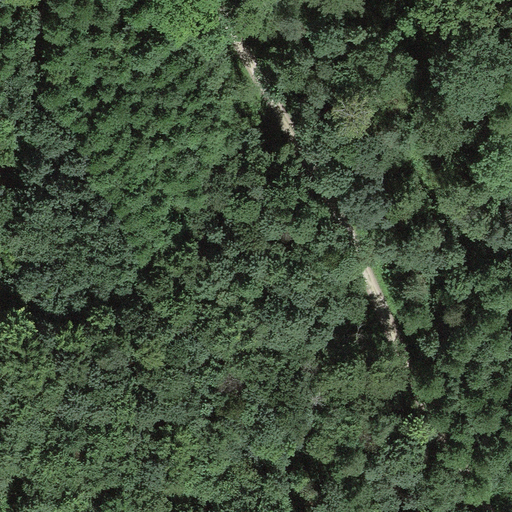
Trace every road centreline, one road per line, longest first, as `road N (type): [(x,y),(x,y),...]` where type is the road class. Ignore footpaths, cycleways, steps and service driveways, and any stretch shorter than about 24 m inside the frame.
road 1 (track): [(209,0),(493,511)]
road 2 (track): [(0,198),(51,0)]
road 3 (track): [(56,511),(0,401)]
